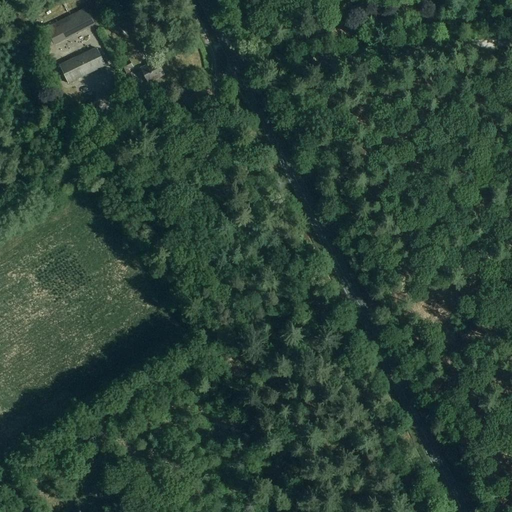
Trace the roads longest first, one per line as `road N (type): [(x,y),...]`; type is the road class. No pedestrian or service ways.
road 1 (track): [(503,511),(271,59)]
road 2 (primary): [(461,511),(239,70)]
road 3 (track): [(0,215),(214,84)]
road 4 (track): [(271,59),(511,40)]
road 5 (track): [(262,59),(370,0)]
